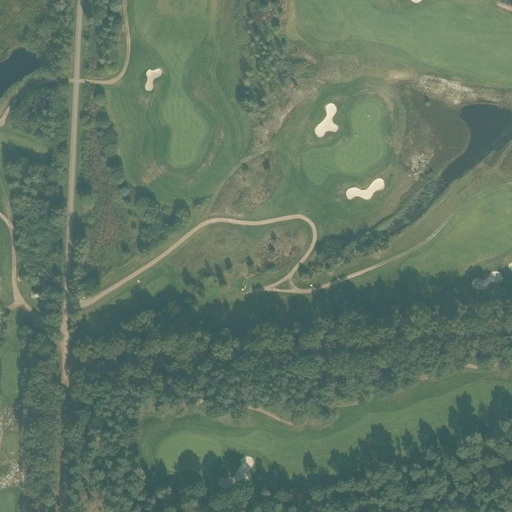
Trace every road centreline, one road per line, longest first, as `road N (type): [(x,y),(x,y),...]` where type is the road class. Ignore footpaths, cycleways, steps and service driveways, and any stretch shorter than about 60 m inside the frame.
road 1 (unclassified): [(59,511),(77,0)]
road 2 (track): [(511,327),(196,357),(62,360)]
road 3 (track): [(137,511),(112,478),(84,399),(62,377)]
